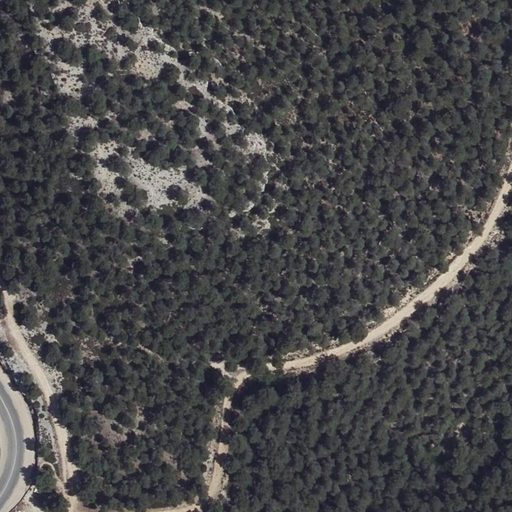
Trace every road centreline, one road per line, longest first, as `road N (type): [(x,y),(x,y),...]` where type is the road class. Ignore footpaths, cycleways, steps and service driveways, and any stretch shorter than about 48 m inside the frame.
road 1 (track): [(511,75),(491,190),(459,253),(401,311),(235,386),(220,408),(218,469),(186,511)]
road 2 (track): [(76,511),(53,411),(0,286)]
